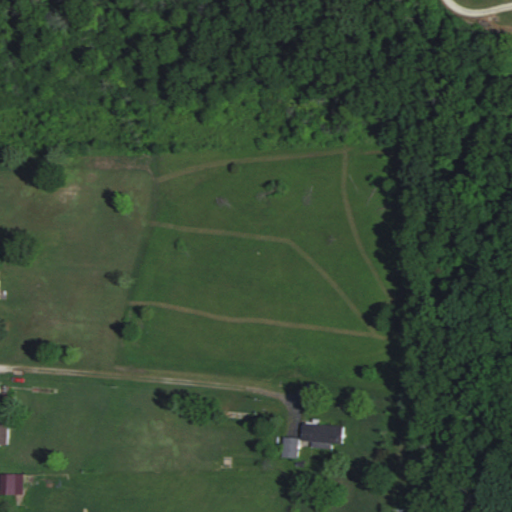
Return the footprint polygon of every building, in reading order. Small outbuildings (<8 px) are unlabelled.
[(0,442),(14,442),(14,403),(0,402),(0,442)] [(347,422),(306,422),(305,439),(312,439),(312,445),(347,445),(347,422)] [(301,437),(286,437),(286,455),(301,455),(301,437)] [(20,472),(0,472),(0,492),(20,492),(20,472)] [(394,511),(421,511),(421,497),(394,497),(394,511)]
